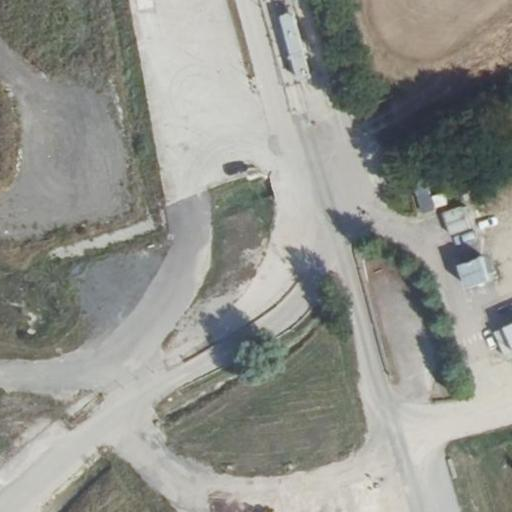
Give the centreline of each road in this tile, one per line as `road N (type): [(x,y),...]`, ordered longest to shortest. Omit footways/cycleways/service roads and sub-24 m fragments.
road 1 (unclassified): [(304,0),(370,200),(344,250),(420,511)]
road 2 (track): [(1,511),(61,454),(268,344),(344,250)]
road 3 (track): [(406,463),(224,497),(121,417)]
road 4 (track): [(0,57),(67,115),(42,206)]
